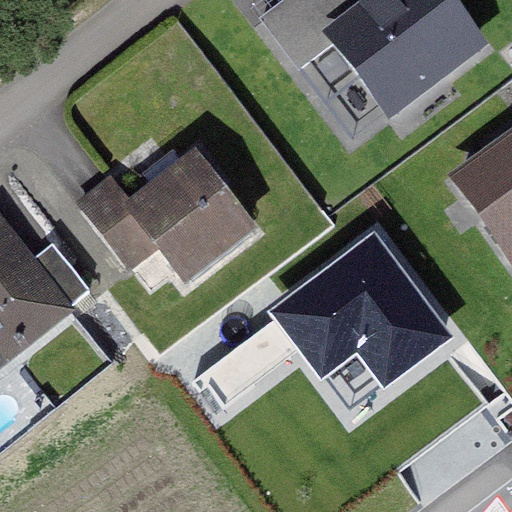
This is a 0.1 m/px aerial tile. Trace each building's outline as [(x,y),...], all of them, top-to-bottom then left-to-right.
[(351,142),(382,118),(321,37),(369,0),(285,0),(259,20),(351,142)] [(388,126),(488,50),(449,0),(369,0),(321,37),(382,118),(388,126)] [(511,132),(446,181),(511,269),(511,132)] [(110,178),(75,206),(130,275),(156,255),(186,293),(260,235),(195,153),(181,164),(173,153),(141,178),(150,188),(131,203),(110,178)] [(35,259),(0,214),(0,370),(75,313),(78,317),(96,303),(53,246),(35,259)]
